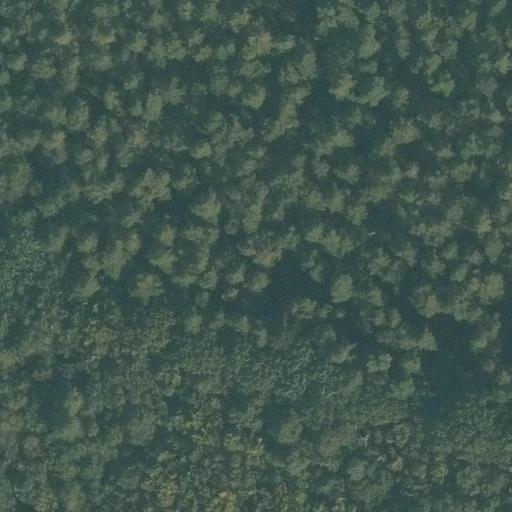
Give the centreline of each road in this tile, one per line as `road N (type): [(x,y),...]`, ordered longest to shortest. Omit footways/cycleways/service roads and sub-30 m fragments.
road 1 (track): [(511,432),(0,257)]
road 2 (track): [(128,0),(0,177)]
